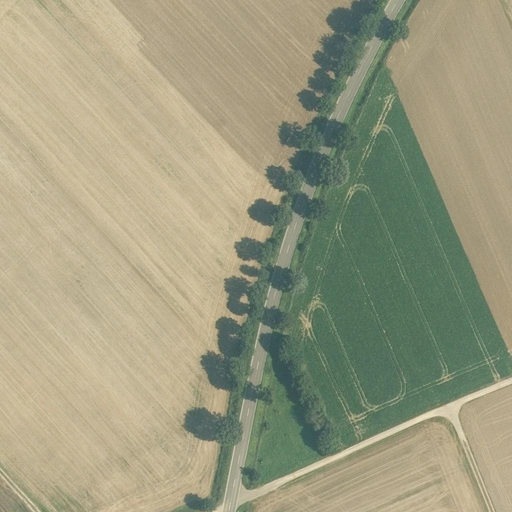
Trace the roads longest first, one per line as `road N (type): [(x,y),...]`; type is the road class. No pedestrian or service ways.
road 1 (secondary): [(237,511),(269,350),(312,203),(410,0)]
road 2 (track): [(511,392),(238,506)]
